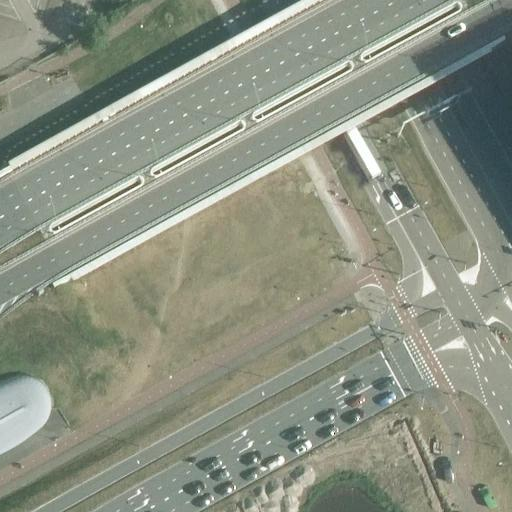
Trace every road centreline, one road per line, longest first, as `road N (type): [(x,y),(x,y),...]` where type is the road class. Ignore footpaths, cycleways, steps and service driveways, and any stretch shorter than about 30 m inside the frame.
road 1 (secondary): [(0,292),(511,7)]
road 2 (primary): [(401,0),(0,220)]
road 3 (primary): [(450,292),(49,511)]
road 4 (primary): [(148,511),(473,331)]
road 5 (primary): [(288,0),(450,292)]
road 6 (primary): [(511,274),(368,0)]
